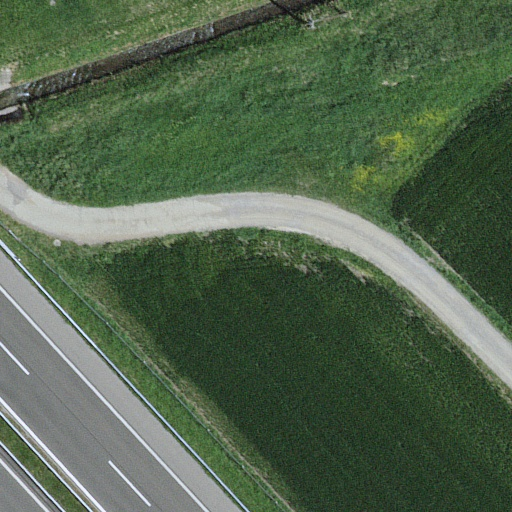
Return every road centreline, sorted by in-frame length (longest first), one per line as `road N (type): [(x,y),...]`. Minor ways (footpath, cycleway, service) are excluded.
road 1 (track): [(0,185),(64,226),(283,213),(377,249),(511,383)]
road 2 (motorway): [(153,511),(0,345)]
